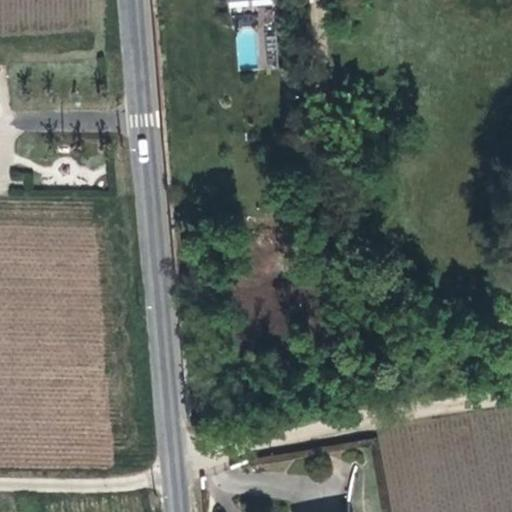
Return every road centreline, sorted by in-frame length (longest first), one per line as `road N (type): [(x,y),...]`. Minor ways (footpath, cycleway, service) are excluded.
road 1 (track): [(0,483),(145,479),(281,436),(511,394)]
road 2 (tertiary): [(134,0),(179,511)]
road 3 (track): [(511,327),(363,348),(366,288),(314,0)]
